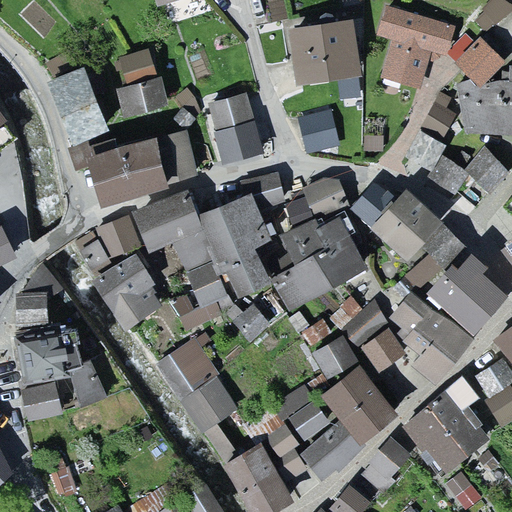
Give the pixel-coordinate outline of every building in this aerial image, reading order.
[(460,22),(388,0),(386,0),(377,31),(400,38),(388,76),(425,87),(434,57),(450,55),(460,22)] [(511,6),(505,0),(487,0),(472,16),(488,32),(511,6)] [(353,16),(289,24),(297,83),(360,75),(353,16)] [(458,132),(511,131),(511,61),(509,61),(507,74),(494,74),(506,62),(483,35),(458,60),(479,78),(461,77),(458,132)] [(154,44),(123,52),(130,79),(122,85),(129,112),(169,102),(154,44)] [(88,60),(45,75),(77,165),(88,161),(86,155),(118,143),(88,60)] [(250,88),(209,101),(227,158),(268,145),(250,88)] [(343,141),(332,102),(297,112),(309,151),(343,141)] [(474,224),(511,173),(511,163),(486,144),(467,170),(447,155),(449,141),(421,120),(390,160),(474,224)] [(201,170),(190,127),(169,132),(180,176),(201,170)] [(118,143),(86,155),(88,161),(100,203),(174,184),(161,132),(118,143)] [(267,208),(285,202),(291,197),(282,171),(257,180),(267,208)] [(336,173),(303,186),(306,195),(291,197),(285,202),(292,222),(316,213),(347,201),(336,173)] [(376,177),(352,210),(415,258),(444,218),(407,187),(399,192),(376,177)] [(135,210),(147,244),(149,248),(180,238),(198,284),(179,294),(192,327),(227,316),(253,344),(272,323),(255,299),(246,308),(233,299),(220,274),(227,273),(238,297),(269,279),(252,245),(272,237),(251,192),(200,215),(190,192),(135,210)] [(102,236),(82,247),(94,270),(147,244),(130,211),(97,227),(102,236)] [(299,266),(281,274),(293,298),(367,262),(343,213),(317,225),(316,213),(283,233),(299,266)] [(3,220),(0,221),(0,260),(16,253),(3,220)] [(457,232),(430,247),(407,270),(474,331),(510,289),(457,232)] [(511,236),(503,245),(511,258),(511,236)] [(94,279),(126,327),(171,296),(141,249),(94,279)] [(56,320),(50,285),(16,290),(21,321),(56,320)] [(473,338),(413,290),(392,314),(406,330),(406,339),(421,350),(415,361),(435,379),(473,338)] [(385,371),(408,352),(394,326),(375,295),(343,325),(385,371)] [(78,322),(16,329),(27,419),(70,413),(109,397),(78,322)] [(344,331),(311,348),(334,386),(320,392),(342,416),(334,421),(309,381),(246,424),(258,441),(226,458),(255,511),(276,511),(304,495),(365,449),(398,412),(344,331)] [(507,354),(511,360),(511,331),(498,343),(507,354)] [(204,428),(239,405),(195,339),(160,362),(204,428)] [(511,365),(507,354),(476,371),(504,425),(511,419),(511,365)] [(462,372),(406,424),(440,476),(495,435),(475,407),(485,395),(462,372)] [(367,511),(373,508),(370,498),(376,485),(383,495),(414,451),(394,431),(353,477),(328,505),(326,502),(316,511),(367,511)] [(0,511),(9,511),(0,503),(0,460),(10,447),(0,437),(0,511)] [(220,511),(203,486),(161,511),(220,511)] [(126,511),(121,502),(103,511),(126,511)]
